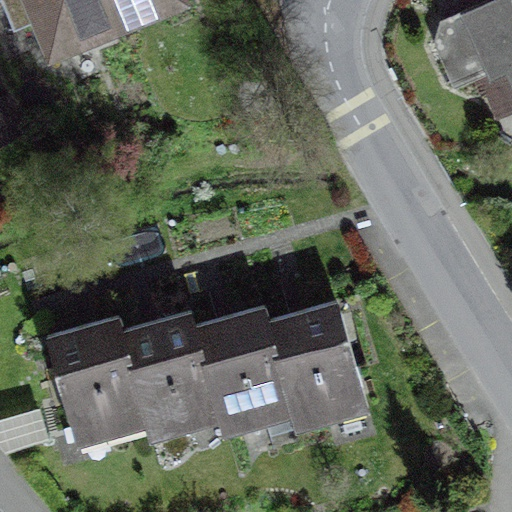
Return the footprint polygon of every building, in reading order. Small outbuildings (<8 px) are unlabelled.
[(136,26),(125,0),(39,0),(62,57),(136,26)] [(125,0),(136,26),(200,0),(125,0)] [(511,0),(496,0),(476,9),(497,57),(511,91),(511,0)] [(497,57),(476,9),(439,24),(460,73),(497,57)] [(0,153),(40,134),(11,77),(0,82),(0,153)] [(242,414),(248,433),(317,413),(289,315),(282,292),(213,312),(242,414)] [(317,413),(320,423),(385,404),(354,296),(289,315),(317,413)] [(166,414),(172,434),(242,414),(213,312),(210,303),(139,323),(166,414)] [(136,310),(66,330),(96,434),(166,414),(139,323),(136,310)]
